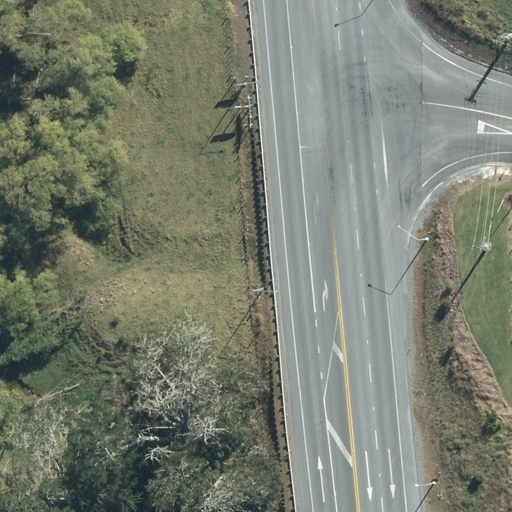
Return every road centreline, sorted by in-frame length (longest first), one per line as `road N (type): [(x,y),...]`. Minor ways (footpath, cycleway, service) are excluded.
road 1 (trunk): [(319,104),(360,511)]
road 2 (secondary): [(319,104),(382,101),(511,119)]
